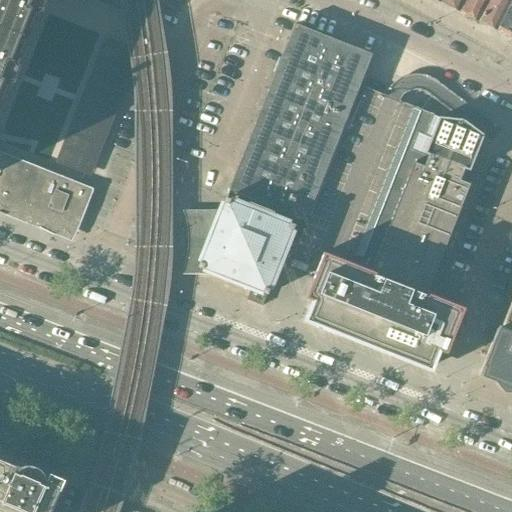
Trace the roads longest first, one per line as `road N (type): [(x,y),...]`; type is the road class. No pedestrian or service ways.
road 1 (residential): [(511,446),(0,247)]
road 2 (primary): [(511,497),(337,441),(0,308)]
road 3 (primary): [(0,354),(382,511)]
road 4 (residential): [(323,0),(507,88)]
road 5 (residential): [(0,422),(111,468)]
